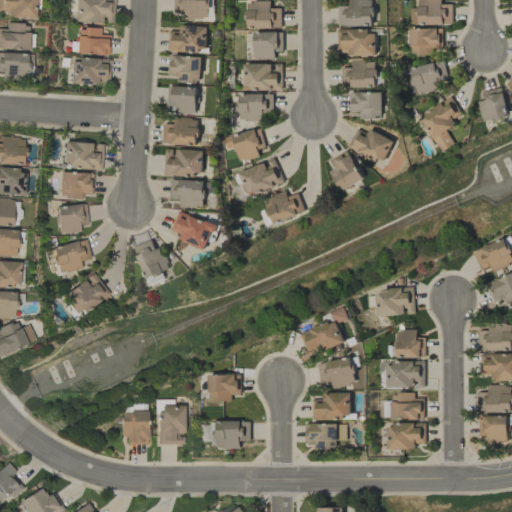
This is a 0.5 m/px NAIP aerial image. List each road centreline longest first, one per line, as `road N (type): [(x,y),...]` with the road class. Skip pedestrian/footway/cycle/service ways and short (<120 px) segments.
road 1 (residential): [(0,414),(35,447),(82,470),(134,481),(511,476)]
road 2 (residential): [(142,0),(130,211)]
road 3 (residential): [(452,480),(452,300)]
road 4 (residential): [(0,110),(135,119)]
